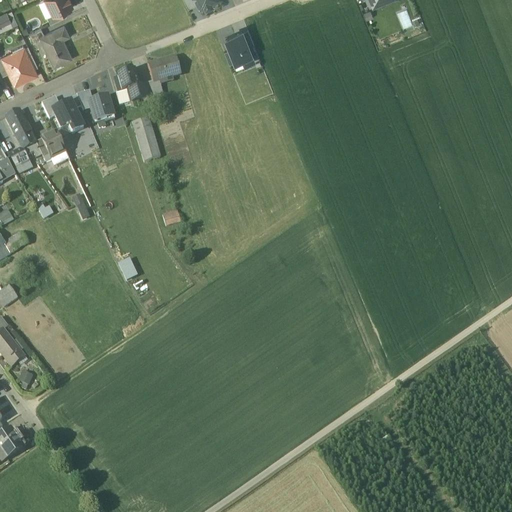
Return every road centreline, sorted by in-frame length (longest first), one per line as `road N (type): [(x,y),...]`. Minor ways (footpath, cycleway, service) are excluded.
road 1 (unclassified): [(209,511),(511,300)]
road 2 (track): [(23,408),(192,291)]
road 3 (residential): [(112,59),(270,0)]
road 4 (residential): [(0,110),(112,59)]
